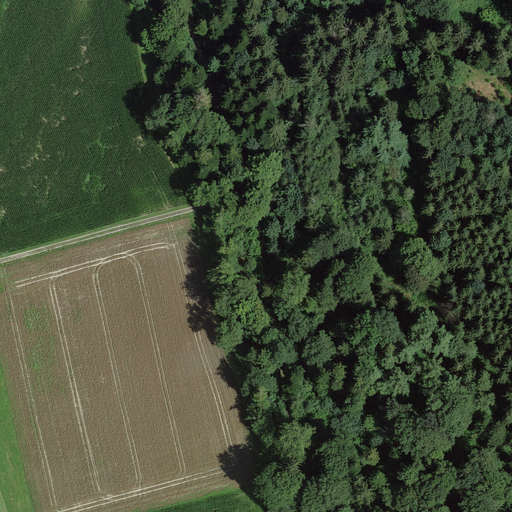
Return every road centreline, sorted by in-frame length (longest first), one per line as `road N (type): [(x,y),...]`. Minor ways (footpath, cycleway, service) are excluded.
road 1 (track): [(181,0),(265,246),(297,476)]
road 2 (track): [(0,262),(251,190)]
road 3 (track): [(424,206),(397,0)]
